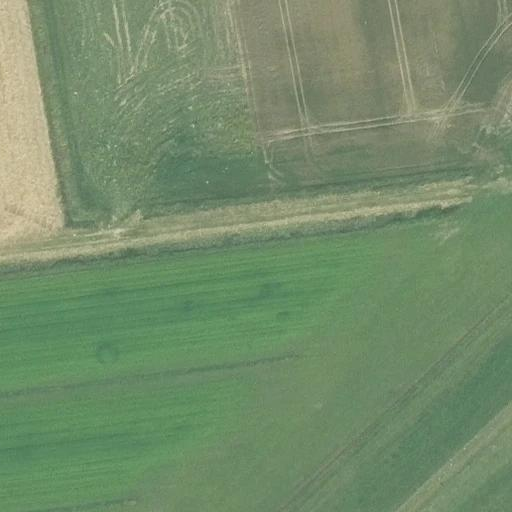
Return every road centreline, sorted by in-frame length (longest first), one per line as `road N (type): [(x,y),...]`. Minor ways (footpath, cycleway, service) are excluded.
road 1 (track): [(0,253),(472,190)]
road 2 (track): [(406,511),(511,410)]
